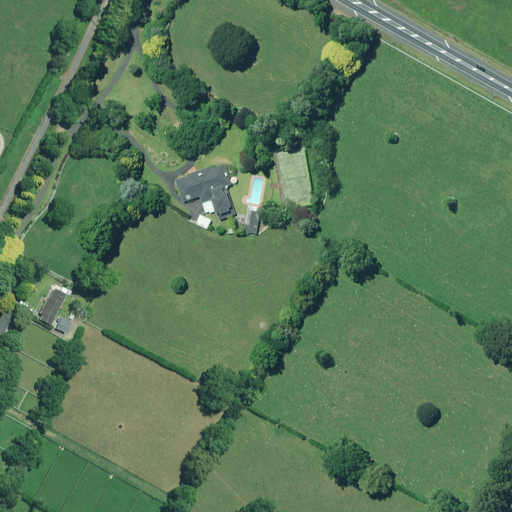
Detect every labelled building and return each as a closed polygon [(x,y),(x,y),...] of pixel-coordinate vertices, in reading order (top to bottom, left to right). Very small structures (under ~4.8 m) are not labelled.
[(228,187),(234,185),(234,184),(227,165),(214,169),(213,167),(190,175),(190,176),(178,181),(181,192),(185,203),(202,197),(208,215),(219,211),(221,216),(229,213),(231,219),(239,217),(237,210),(230,192),(228,187)] [(264,208),(251,206),(248,225),(247,232),(260,234),(264,208)] [(214,220),(203,215),(199,224),(210,229),(214,220)] [(62,287),(60,292),(54,289),(50,298),(49,297),(40,314),(42,315),(39,320),(50,326),(65,298),(69,291),(62,287)] [(0,317),(0,339),(9,322),(0,318),(0,317)] [(68,328),(58,324),(56,329),(65,333),(68,328)]
